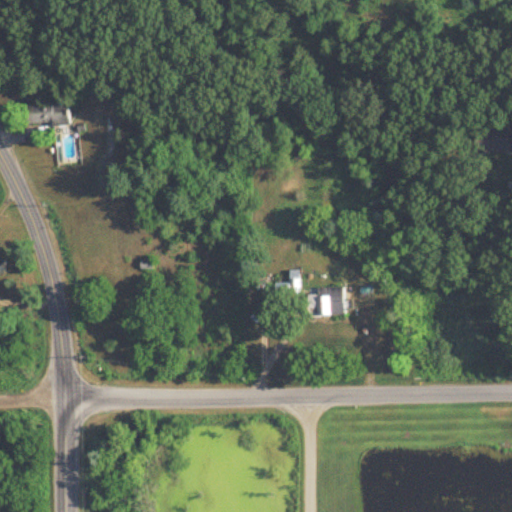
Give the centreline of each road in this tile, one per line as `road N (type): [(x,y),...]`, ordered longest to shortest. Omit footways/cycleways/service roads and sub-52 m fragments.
road 1 (residential): [(65,398),(511,392)]
road 2 (tertiary): [(65,398),(44,246),(0,153)]
